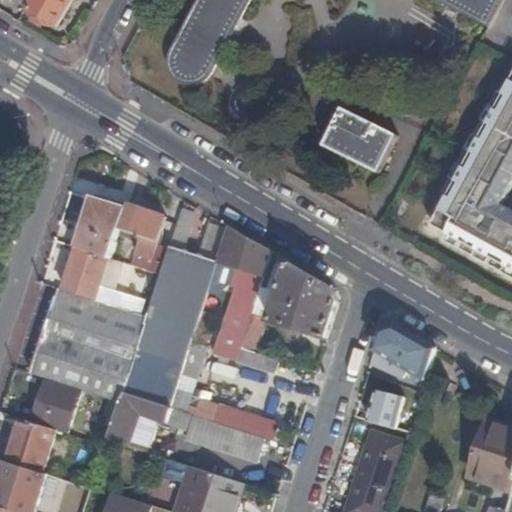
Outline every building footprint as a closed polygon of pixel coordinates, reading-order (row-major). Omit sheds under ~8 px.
[(35,0),(29,10),(36,14),(32,21),(42,26),(46,20),(58,27),(73,0),(35,0)] [(436,0),(490,28),(505,0),(198,0),(194,9),(171,53),(169,59),(170,67),(173,73),(176,77),(183,82),(188,84),(195,85),(202,83),(208,79),(213,74),(215,71),(252,0),(436,0)] [(511,83),(434,227),(511,269),(511,209),(500,203),(511,180),(511,83)] [(400,136),(345,109),(327,146),(381,174),(400,136)] [(120,235),(128,210),(94,199),(78,249),(109,259),(112,260),(120,235)] [(154,259),(159,246),(167,218),(129,205),(128,210),(120,235),(127,237),(128,233),(143,238),(138,254),(151,258),(154,259)] [(186,242),(195,218),(185,214),(175,238),(186,242)] [(275,254),(230,228),(219,263),(238,269),(253,275),(246,296),(259,300),(275,254)] [(162,275),(170,248),(159,246),(154,259),(151,258),(148,271),(162,275)] [(219,263),(170,248),(162,275),(148,318),(134,360),(134,362),(134,363),(124,393),(172,409),(182,377),(194,338),(210,289),(219,263)] [(109,259),(78,249),(64,292),(96,301),(100,286),(109,259)] [(335,290),(275,254),(259,300),(243,350),(258,355),(264,333),(261,332),(264,320),(297,330),(295,336),(301,339),(303,333),(328,340),(340,305),(335,290)] [(116,291),(124,263),(112,260),(109,259),(100,286),(116,291)] [(253,275),(238,269),(234,280),(240,282),(216,357),(239,364),(243,350),(259,300),(246,296),(253,275)] [(96,301),(140,316),(146,300),(116,291),(100,286),(96,301)] [(220,292),(210,289),(194,338),(206,342),(214,315),(213,315),(220,292)] [(44,332),(134,360),(148,318),(140,316),(96,301),(64,292),(58,290),(44,332)] [(428,382),(438,351),(398,327),(383,333),(373,365),(392,374),(406,376),(408,371),(428,382)] [(31,374),(121,402),(124,393),(134,363),(134,362),(44,333),(31,374)] [(194,338),(182,377),(197,382),(210,343),(206,342),(194,338)] [(243,350),(239,364),(277,376),(281,362),(258,355),(243,350)] [(56,430),(68,434),(82,392),(46,380),(33,423),(56,430)] [(172,409),(124,393),(121,402),(120,404),(108,441),(149,454),(159,422),(189,432),(186,441),(258,463),(266,439),(229,428),(220,425),(172,409)] [(229,428),(266,439),(274,442),(279,427),(233,413),(229,428)] [(9,463),(43,474),(56,430),(33,423),(24,420),(9,463)] [(511,489),(511,431),(490,424),(473,476),(511,489)] [(387,511),(408,444),(374,433),(370,447),(371,448),(360,484),(356,482),(346,511),(387,511)] [(35,511),(47,475),(43,474),(9,463),(6,462),(0,481),(0,507),(15,511),(35,511)] [(238,511),(248,486),(194,469),(180,511),(238,511)] [(150,511),(152,508),(114,495),(108,511),(150,511)] [(441,511),(445,502),(432,498),(427,511),(441,511)]
